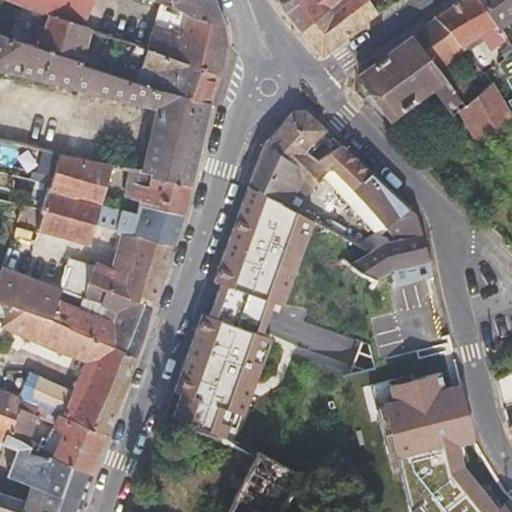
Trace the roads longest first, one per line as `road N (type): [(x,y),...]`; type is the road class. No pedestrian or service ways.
road 1 (tertiary): [(269,86),(217,170),(102,511)]
road 2 (tertiary): [(511,468),(491,429),(433,195)]
road 3 (tertiary): [(433,195),(316,80)]
road 4 (residential): [(426,0),(316,80)]
